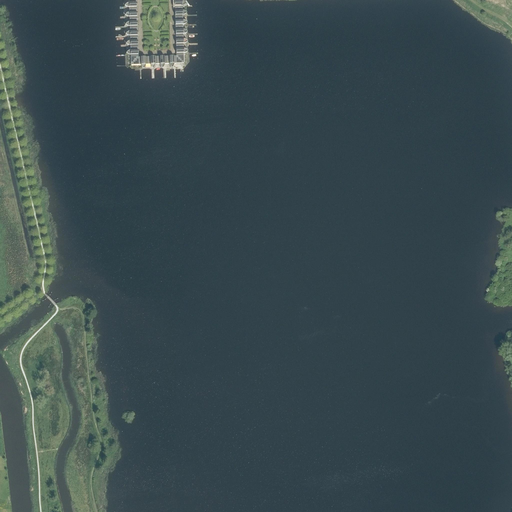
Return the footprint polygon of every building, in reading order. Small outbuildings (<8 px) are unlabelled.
[(186,4),(186,3),(185,3),(185,2),(184,2),(183,1),(182,1),(174,2),(174,11),(182,11),(182,6),(183,6),(183,5),(184,5),(185,5),(185,4),(186,4)] [(125,5),(125,6),(126,6),(126,7),(127,7),(128,7),(129,7),(129,13),(137,12),(137,3),(129,3),(128,3),(127,3),(126,4),(125,4),(125,5)] [(186,13),(186,12),(185,12),(185,11),(184,11),(183,11),(182,11),(174,11),(175,21),(182,20),(182,15),(183,15),(184,15),(185,14),(186,14),(186,13)] [(125,14),(125,15),(126,16),(127,16),(127,17),(128,17),(129,17),(129,22),(137,22),(137,12),(129,13),(128,13),(127,13),(126,13),(126,14),(125,14)] [(183,30),(183,25),(184,24),(185,24),(186,23),(187,22),(186,22),(186,21),(185,21),(184,20),(183,20),(182,20),(175,21),(175,30),(183,30)] [(125,24),(125,25),(126,25),(127,26),(128,26),(129,26),(130,31),(130,32),(137,32),(137,22),(129,22),(128,22),(127,22),(127,23),(126,23),(125,24)] [(183,39),(183,34),(184,34),(185,34),(186,33),(187,32),(187,31),(186,31),(185,30),(184,30),(183,30),(175,30),(175,40),(183,39)] [(126,33),(125,34),(126,34),(126,35),(127,35),(128,35),(129,36),(130,36),(130,41),(138,41),(137,32),(130,32),(130,31),(129,32),(128,32),(127,32),(126,33)] [(187,42),(187,41),(186,40),(185,40),(184,39),(183,39),(175,40),(176,49),(183,49),(183,44),(184,44),(184,43),(185,43),(186,43),(186,42),(187,42)] [(126,43),(126,44),(127,44),(128,45),(129,45),(130,45),(130,50),(130,51),(138,51),(138,41),(130,41),(129,41),(128,41),(127,42),(126,42),(126,43)] [(187,51),(188,51),(187,51),(187,50),(186,50),(186,49),(185,49),(184,49),(183,49),(176,49),(176,53),(176,56),(184,63),(183,53),(184,53),(185,53),(186,53),(186,52),(187,52),(187,51)] [(126,52),(126,53),(127,54),(128,54),(129,55),(130,55),(131,65),(138,57),(138,55),(138,51),(130,51),(130,50),(129,51),(128,51),(127,51),(127,52),(126,52)] [(152,68),(153,68),(154,67),(154,66),(155,65),(155,64),(160,64),(160,56),(145,57),(145,64),(150,64),(150,65),(151,65),(151,66),(151,67),(152,68)] [(161,68),(162,68),(163,68),(163,67),(164,66),(164,65),(164,64),(169,64),(169,56),(160,56),(160,64),(160,65),(160,66),(161,67),(161,68)] [(171,67),(172,68),(172,67),(173,66),(173,65),(174,65),(174,64),(184,63),(176,56),(173,56),(169,56),(169,64),(169,65),(170,65),(170,66),(170,67),(171,67)] [(143,68),(143,69),(144,68),(144,67),(145,67),(145,66),(145,65),(145,64),(145,57),(141,57),(138,57),(131,65),(141,65),(141,66),(141,67),(142,68),(143,68)]
